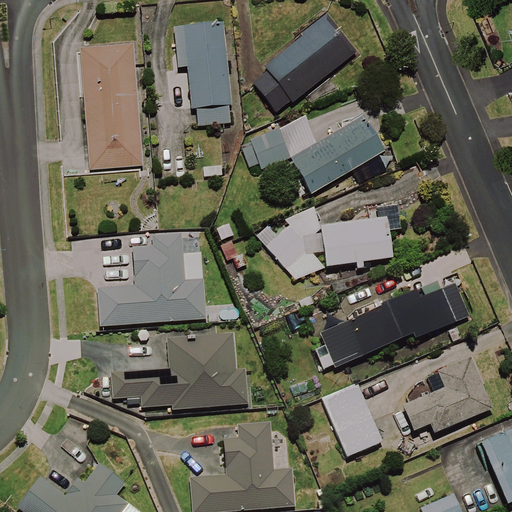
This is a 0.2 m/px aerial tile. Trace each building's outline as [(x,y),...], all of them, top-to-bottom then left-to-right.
[(355,54),(326,19),(248,83),(277,118),(355,54)] [(230,126),(223,28),(171,32),(174,72),(186,71),(190,129),(230,126)] [(140,170),(131,48),(78,52),(88,175),(140,170)] [(381,156),(357,114),(328,131),(332,137),(283,165),(303,200),(350,173),(358,188),(377,177),(369,163),(381,156)] [(287,162),(277,134),(247,145),(258,173),(287,162)] [(399,239),(392,205),(367,210),(369,223),(315,234),(310,213),(254,235),(256,242),(293,286),(324,272),(351,267),(352,273),(363,271),(361,265),(391,259),(388,241),(399,239)] [(180,257),(179,239),(153,241),(153,251),(130,253),(132,290),(96,293),(98,329),(204,322),(199,256),(180,257)] [(470,316),(456,285),(416,303),(412,293),(369,313),(371,317),(320,340),(335,373),(410,339),(411,343),(470,316)] [(234,374),(231,339),(167,344),(169,371),(146,373),(112,376),(114,402),(141,399),(142,411),(172,409),(172,414),(247,408),(244,374),(234,374)] [(489,415),(470,364),(440,375),(446,393),(400,410),(409,435),(428,428),(431,436),(489,415)] [(379,447),(356,388),(321,401),(343,460),(379,447)] [(271,475),(267,427),(237,430),(238,442),(221,444),(223,479),(189,482),(191,511),(277,511),(291,511),(288,474),(271,475)] [(511,504),(511,433),(480,446),(503,508),(511,504)] [(125,483),(100,464),(81,488),(75,484),(63,500),(39,482),(16,510),(18,511),(121,511),(125,507),(114,498),(125,483)] [(461,511),(456,498),(422,511),(461,511)]
